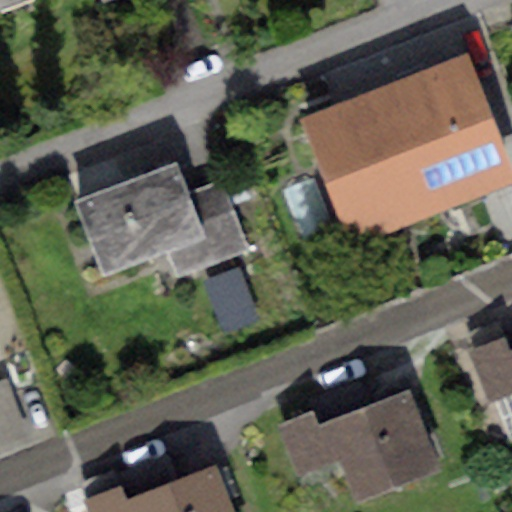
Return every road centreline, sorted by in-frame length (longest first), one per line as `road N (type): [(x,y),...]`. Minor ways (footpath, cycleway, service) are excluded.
road 1 (residential): [(511,280),(0,484)]
road 2 (residential): [(0,172),(427,0)]
